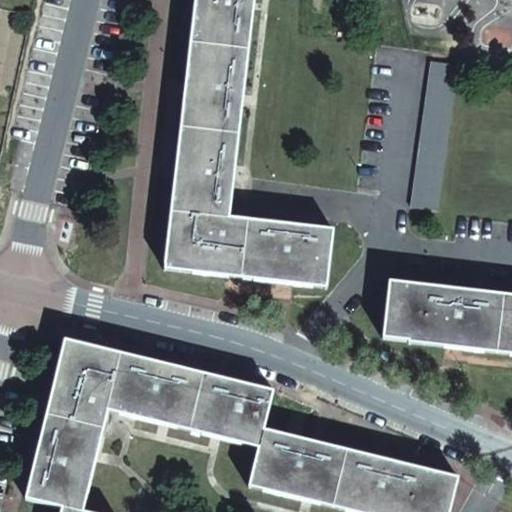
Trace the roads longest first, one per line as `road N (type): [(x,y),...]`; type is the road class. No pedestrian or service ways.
road 1 (residential): [(22,291),(194,340),(511,462)]
road 2 (residential): [(22,291),(90,0)]
